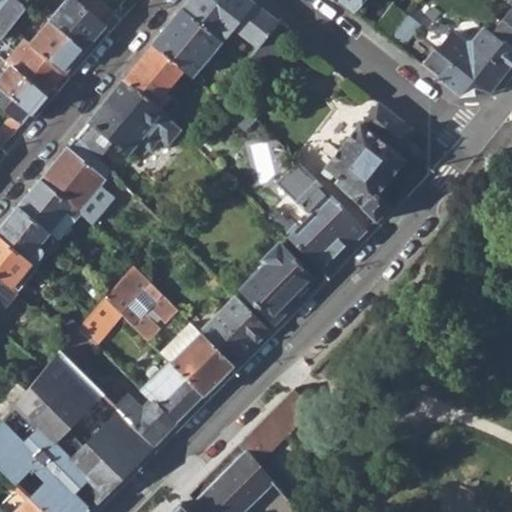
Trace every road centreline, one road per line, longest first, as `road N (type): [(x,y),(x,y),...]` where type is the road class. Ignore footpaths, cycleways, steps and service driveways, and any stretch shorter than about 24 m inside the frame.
road 1 (residential): [(118,511),(367,267),(474,140)]
road 2 (residential): [(0,188),(156,0)]
road 3 (residential): [(292,0),(474,140)]
